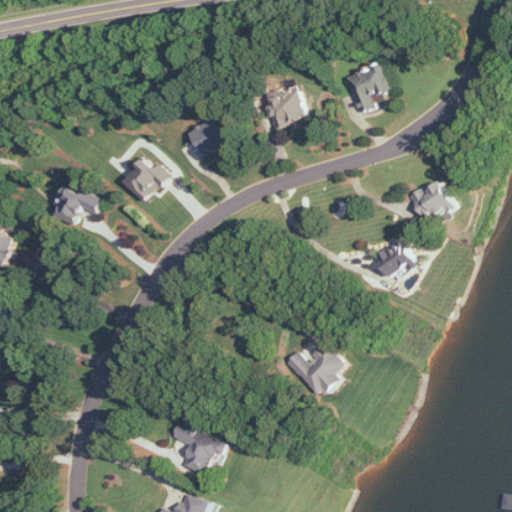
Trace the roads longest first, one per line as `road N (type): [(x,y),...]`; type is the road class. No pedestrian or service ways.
road 1 (residential): [(499,0),(473,82),(417,141),(235,207),(190,244),(115,359),(93,415),(82,511)]
road 2 (primary): [(0,28),(176,0)]
